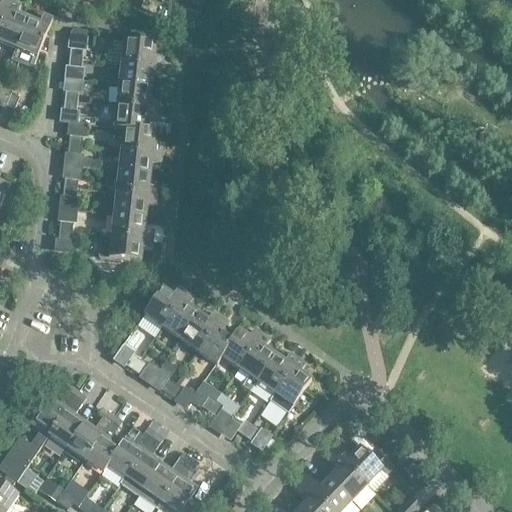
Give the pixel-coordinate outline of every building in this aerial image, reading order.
[(163,0),(200,15),(206,0),(163,0)] [(2,1),(0,6),(0,32),(12,5),(2,1)] [(16,16),(20,8),(12,5),(0,32),(0,44),(16,51),(28,21),(16,16)] [(16,51),(23,54),(36,59),(52,21),(42,17),(39,26),(28,21),(16,51)] [(155,47),(122,43),(120,66),(161,71),(162,61),(153,60),(155,47)] [(68,60),(81,61),(82,52),(69,51),(68,60)] [(80,70),(81,61),(68,60),(67,69),(80,70)] [(151,79),(160,80),(161,71),(120,66),(118,87),(150,90),(151,79)] [(157,104),(148,103),(150,90),(118,87),(115,108),(156,113),(157,104)] [(64,103),(76,104),(77,95),(65,94),(64,103)] [(18,100),(10,96),(5,108),(13,112),(18,100)] [(75,114),(76,104),(64,103),(63,112),(75,114)] [(115,108),(113,131),(122,132),(122,131),(145,134),(145,132),(146,121),(155,123),(156,113),(115,108)] [(113,131),(112,138),(121,139),(120,153),(161,157),(162,148),(153,147),(154,134),(145,132),(145,134),(122,131),(122,132),(113,131)] [(68,147),(85,149),(86,139),(69,137),(68,147)] [(84,158),(85,149),(68,147),(67,156),(84,158)] [(151,165),(160,166),(161,157),(120,153),(117,174),(149,178),(151,165)] [(82,161),(81,169),(91,170),(92,162),(82,161)] [(157,190),(148,189),(149,178),(117,174),(115,196),(156,201),(157,190)] [(63,190),(80,191),(81,182),(64,180),(63,190)] [(79,200),(80,191),(63,190),(62,199),(79,200)] [(146,208),(155,209),(156,201),(115,196),(112,217),(145,220),(146,208)] [(152,233),(143,232),(145,220),(112,217),(110,238),(110,239),(151,243),(152,233)] [(58,232),(75,234),(76,225),(59,223),(58,232)] [(74,243),(75,234),(58,232),(57,241),(74,243)] [(395,252),(413,243),(417,241),(412,232),(391,243),(395,252)] [(101,237),(99,260),(108,261),(130,263),(140,264),(141,251),(150,252),(151,243),(110,239),(110,238),(101,237)] [(144,317),(161,329),(185,295),(178,291),(173,298),(162,291),(144,317)] [(185,295),(161,329),(179,342),(198,315),(188,309),(193,301),(185,295)] [(198,315),(179,342),(197,354),(221,320),(213,315),(208,323),(198,315)] [(222,360),(220,359),(234,340),(233,340),(224,333),(229,326),(221,320),(197,354),(216,367),(222,360)] [(234,340),(220,359),(222,360),(239,372),(262,337),(254,332),(249,339),(238,332),(233,340),(234,340)] [(256,383),(274,357),(265,350),(270,343),(262,337),(239,372),(248,378),(241,388),(249,393),(256,383)] [(132,372),(139,362),(132,356),(124,367),(132,372)] [(285,364),(274,357),(256,383),(274,396),(297,362),(290,357),(285,364)] [(147,367),(139,362),(132,372),(140,377),(147,367)] [(305,368),(297,362),(274,396),(269,403),(288,416),(311,382),(300,375),(305,368)] [(167,397),(175,386),(167,381),(160,392),(167,397)] [(182,391),(175,386),(167,397),(175,402),(182,391)] [(48,439),(78,394),(69,388),(58,406),(48,399),(30,425),(40,432),(30,448),(19,441),(0,467),(0,475),(6,479),(15,485),(16,486),(26,472),(48,439)] [(48,439),(66,451),(84,424),(74,417),(86,400),(78,394),(48,439)] [(208,414),(215,403),(208,398),(200,408),(208,414)] [(223,408),(215,403),(208,414),(216,419),(223,408)] [(84,424),(66,451),(84,464),(114,419),(105,413),(94,430),(84,424)] [(108,469),(107,469),(121,449),(120,448),(111,442),(122,425),(114,419),(84,464),(102,476),(108,469)] [(236,433),(243,438),(251,427),(243,422),(236,433)] [(251,427),(243,438),(251,443),(258,433),(251,427)] [(121,449),(107,469),(108,469),(125,480),(155,436),(147,431),(136,448),(125,440),(120,448),(121,449)] [(125,480),(120,487),(138,500),(143,493),(162,466),(151,458),(163,442),(155,436),(125,480)] [(270,441),(265,448),(270,451),(274,444),(270,441)] [(386,477),(393,469),(375,452),(368,459),(359,450),(350,459),(335,445),(329,452),(367,488),(382,473),(386,477)] [(367,488),(329,452),(322,458),(337,473),(329,481),(352,504),(367,488)] [(143,493),(138,500),(156,511),(160,504),(161,505),(191,461),(183,455),(171,472),(162,466),(143,493)] [(160,504),(156,511),(194,511),(199,506),(190,501),(197,491),(187,483),(198,466),(191,461),(161,505),(160,504)] [(26,472),(16,486),(26,493),(36,479),(26,472)] [(343,511),(352,504),(329,481),(320,490),(305,476),(299,483),(329,511),(343,511)] [(6,479),(3,484),(11,490),(15,485),(6,479)] [(55,506),(61,498),(63,495),(45,481),(37,493),(55,506)] [(329,511),(299,483),(292,489),(307,504),(298,511),(329,511)] [(0,511),(7,511),(18,498),(0,485),(0,511)] [(61,498),(55,506),(63,511),(66,511),(72,505),(61,498)] [(417,511),(421,509),(411,500),(399,511),(417,511)]
